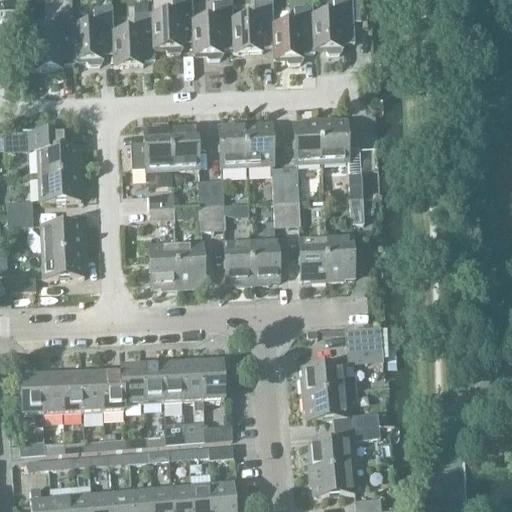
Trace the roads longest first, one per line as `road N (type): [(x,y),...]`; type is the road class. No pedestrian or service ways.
road 1 (residential): [(102,109),(349,96)]
road 2 (residential): [(108,324),(102,109)]
road 3 (residential): [(275,511),(262,316)]
road 4 (residential): [(451,511),(455,423),(476,402),(511,387)]
road 5 (residential): [(108,324),(262,316)]
